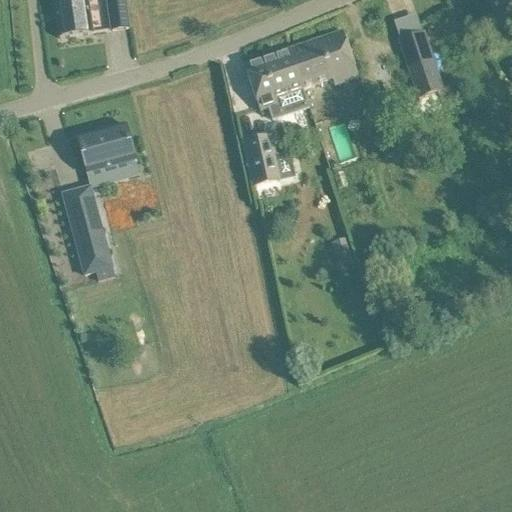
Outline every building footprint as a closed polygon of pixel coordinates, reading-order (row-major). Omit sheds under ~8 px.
[(87,0),(54,0),(60,40),(92,35),(87,0)] [(107,0),(112,32),(129,29),(124,0),(107,0)] [(511,0),(487,0),(502,32),(511,27),(511,0)] [(425,32),(400,39),(419,100),(444,92),(425,32)] [(344,33),(290,51),(304,91),(333,81),(335,87),(359,79),(344,33)] [(290,51),(245,66),(260,112),(269,108),(274,122),(310,110),(304,91),(290,51)] [(342,162),(359,157),(347,121),(330,127),(342,162)] [(87,175),(137,162),(127,126),(77,139),(87,175)] [(245,142),(255,187),(295,178),(290,154),(275,157),(270,137),(245,142)] [(91,188),(63,196),(70,222),(85,277),(95,274),(98,282),(115,277),(112,269),(98,214),(91,188)] [(511,213),(503,217),(506,226),(511,223),(511,213)] [(345,241),(333,245),(337,257),(349,253),(345,241)]
